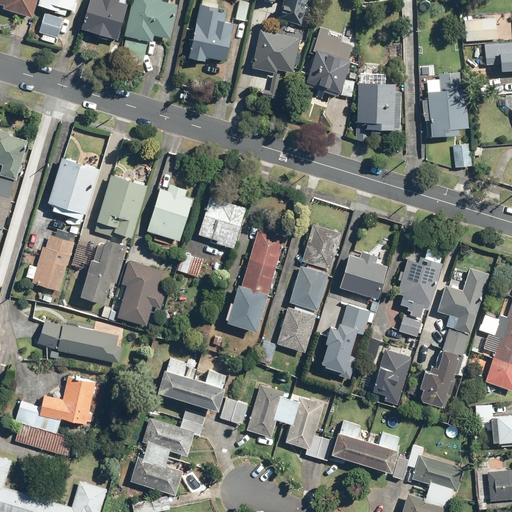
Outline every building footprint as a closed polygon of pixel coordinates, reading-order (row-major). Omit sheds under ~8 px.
[(0,0),(0,3),(3,4),(2,8),(32,17),(36,0),(0,0)] [(38,0),(38,3),(63,11),(65,6),(73,8),(75,0),(38,0)] [(88,0),(80,27),(116,38),(128,3),(118,0),(117,0),(88,0)] [(130,0),(123,34),(125,35),(120,60),(141,64),(147,40),(152,41),(154,34),(169,37),(176,3),(160,0),(130,0)] [(241,0),(238,0),(234,18),(244,21),(249,2),(241,0)] [(274,0),(277,1),(277,0),(283,0),(278,18),(299,24),(305,4),(310,6),(311,0),(274,0)] [(218,6),(200,2),(188,56),(205,60),(205,56),(225,60),(233,22),(224,20),(225,11),(218,10),(218,6)] [(44,12),(38,31),(58,37),(63,18),(44,12)] [(356,14),(345,15),(346,31),(356,31),(356,14)] [(494,17),(463,19),(465,41),(496,39),(494,17)] [(260,27),(251,66),(276,72),(277,67),(293,71),(301,36),(260,27)] [(323,31),(307,80),(341,91),(357,43),(323,31)] [(511,41),(482,44),(484,63),(499,62),(499,69),(511,68),(511,41)] [(395,82),(357,81),(355,120),(366,121),(365,127),(393,128),(395,82)] [(464,87),(426,91),(431,136),(459,133),(458,127),(468,126),(464,87)] [(9,131),(0,128),(0,162),(3,163),(0,172),(0,173),(16,178),(28,139),(9,133),(9,131)] [(468,141),(451,143),(453,166),(470,164),(468,141)] [(100,167),(62,155),(48,200),(55,203),(53,209),(82,218),(84,212),(86,212),(100,167)] [(148,184),(112,173),(94,230),(120,238),(122,233),(132,236),(148,184)] [(168,189),(160,187),(148,229),(180,239),(193,196),(185,194),(187,188),(170,183),(168,189)] [(0,237),(12,197),(0,193),(0,237)] [(246,205),(209,194),(197,233),(217,238),(216,242),(233,247),(246,205)] [(266,229),(259,227),(242,283),(240,282),(228,321),(257,329),(284,237),(287,238),(292,220),(271,214),(266,229)] [(340,231),(312,223),(301,260),(330,268),(340,231)] [(46,246),(43,245),(37,265),(29,263),(26,275),(33,277),(32,282),(60,289),(73,240),(49,234),(46,246)] [(128,244),(107,238),(101,260),(93,258),(82,294),(106,301),(112,280),(117,281),(128,244)] [(359,256),(349,253),(339,286),(378,297),(388,264),(374,260),(376,255),(360,250),(359,256)] [(204,257),(183,251),(177,269),(198,276),(204,257)] [(439,267),(406,258),(396,291),(413,296),(408,313),(420,316),(423,307),(427,308),(439,267)] [(163,269),(129,259),(122,282),(126,284),(117,316),(147,324),(153,305),(161,307),(166,290),(158,288),(163,269)] [(328,272),(300,264),(289,300),(317,309),(328,272)] [(462,289),(444,283),(436,310),(449,313),(445,325),(457,329),(458,325),(471,329),(488,272),(469,266),(462,289)] [(511,295),(485,379),(511,389),(511,295)] [(315,314),(287,305),(276,342),(305,350),(315,314)] [(420,318),(401,313),(397,330),(416,335),(420,318)] [(331,322),(319,318),(314,334),(327,338),(331,322)] [(119,334),(62,322),(61,324),(45,319),(37,342),(57,348),(119,362),(123,345),(116,344),(119,334)] [(362,327),(338,319),(325,360),(338,364),(339,361),(348,364),(350,355),(353,356),(362,327)] [(430,371),(425,370),(420,387),(422,387),(419,399),(443,405),(457,353),(462,354),(468,333),(448,327),(437,366),(432,364),(430,371)] [(379,338),(366,335),(361,354),(374,358),(379,338)] [(276,343),(263,338),(256,359),(269,363),(276,343)] [(411,355),(382,347),(368,395),(397,403),(411,355)] [(187,361),(170,356),(160,390),(219,408),(226,386),(223,385),(227,373),(209,367),(205,380),(184,373),(187,361)] [(56,432),(60,417),(87,422),(96,380),(68,374),(63,398),(44,394),(42,406),(21,400),(15,420),(20,422),(15,439),(68,454),(73,437),(56,432)] [(285,391),(260,383),(246,428),(271,436),(285,391)] [(323,402),(299,395),(285,440),(309,447),(307,454),(326,459),(332,439),(314,433),(323,402)] [(247,402),(226,396),(220,416),(241,423),(247,402)] [(180,426),(150,417),(143,441),(187,454),(193,433),(200,434),(206,413),(186,407),(180,426)] [(511,412),(497,414),(497,416),(491,416),(493,441),(500,440),(500,445),(511,443),(511,412)] [(360,423),(342,418),(332,453),(392,470),(391,475),(402,478),(407,464),(408,457),(397,454),(399,448),(396,447),(399,435),(381,430),(378,442),(356,435),(360,423)] [(408,457),(407,464),(415,466),(411,477),(457,490),(464,465),(421,453),(422,448),(412,445),(408,457)] [(184,468),(138,454),(130,479),(176,493),(184,468)] [(71,505),(3,485),(11,459),(0,455),(0,511),(99,511),(107,487),(79,479),(71,505)] [(511,467),(486,470),(489,499),(511,497),(511,467)] [(400,511),(397,511),(394,511),(393,511),(449,511),(452,505),(407,491),(400,511)] [(130,495),(105,500),(106,511),(144,511),(170,508),(167,495),(131,501),(130,495)]
